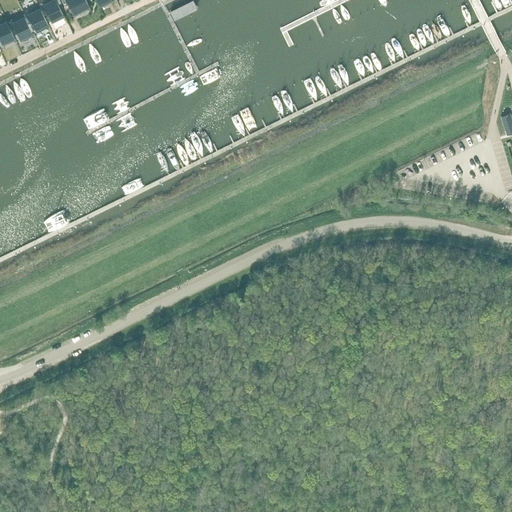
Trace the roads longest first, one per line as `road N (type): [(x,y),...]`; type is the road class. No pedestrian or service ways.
road 1 (tertiary): [(511,241),(414,219),(347,221),(295,237),(0,379)]
road 2 (unclassified): [(511,198),(495,139),(502,65),(474,0)]
road 3 (unclassified): [(0,74),(146,0)]
